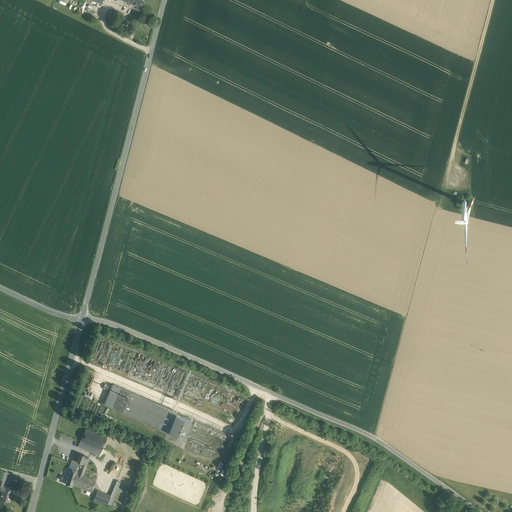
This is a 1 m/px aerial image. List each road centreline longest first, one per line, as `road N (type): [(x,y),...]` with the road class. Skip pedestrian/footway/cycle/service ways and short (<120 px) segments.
road 1 (residential): [(82,319),(113,323),(371,434),(480,511)]
road 2 (unclassified): [(82,319),(164,0)]
road 3 (unknown): [(72,357),(233,426),(252,396),(250,382)]
road 4 (unclassified): [(32,511),(82,319)]
road 5 (track): [(270,391),(253,511)]
